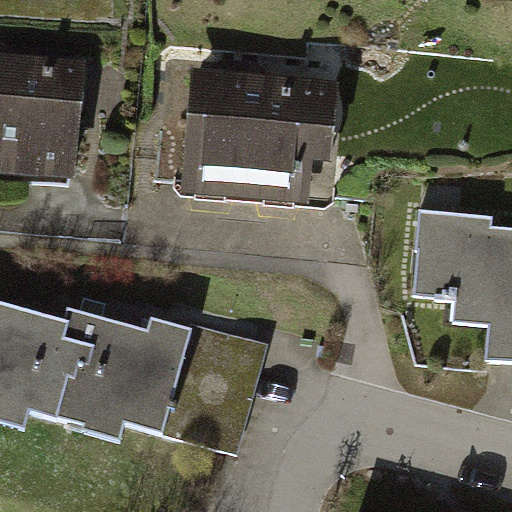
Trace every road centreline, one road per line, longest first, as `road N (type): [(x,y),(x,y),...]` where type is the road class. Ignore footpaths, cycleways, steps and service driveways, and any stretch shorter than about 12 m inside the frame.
road 1 (residential): [(363,410),(369,380),(354,272),(327,245),(143,224)]
road 2 (residential): [(511,445),(363,410)]
road 3 (residential): [(363,410),(318,439),(297,511)]
